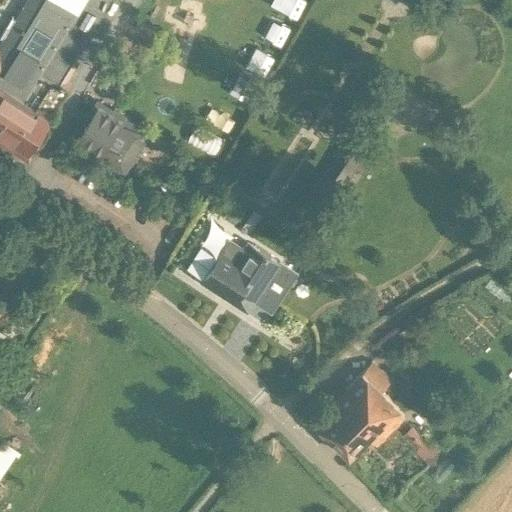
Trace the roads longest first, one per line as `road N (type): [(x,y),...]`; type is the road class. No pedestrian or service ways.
road 1 (residential): [(276,417),(199,344),(0,198)]
road 2 (track): [(511,249),(360,345),(276,417)]
road 3 (residential): [(371,511),(276,417)]
road 4 (unclassified): [(276,417),(199,511)]
